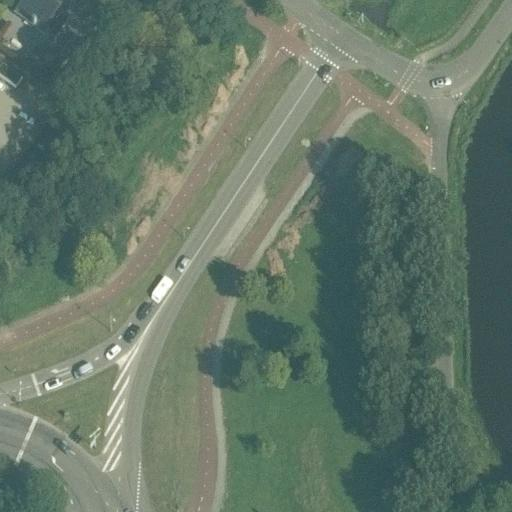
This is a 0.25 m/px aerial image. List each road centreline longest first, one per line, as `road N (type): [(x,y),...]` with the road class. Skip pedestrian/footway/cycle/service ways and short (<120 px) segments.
road 1 (unclassified): [(487,511),(454,458),(443,415),(441,84)]
road 2 (tertiary): [(142,337),(349,42)]
road 3 (tertiary): [(114,505),(128,377),(142,337)]
road 4 (tertiary): [(142,337),(81,373),(0,401)]
road 5 (primary): [(114,505),(53,449),(0,425)]
